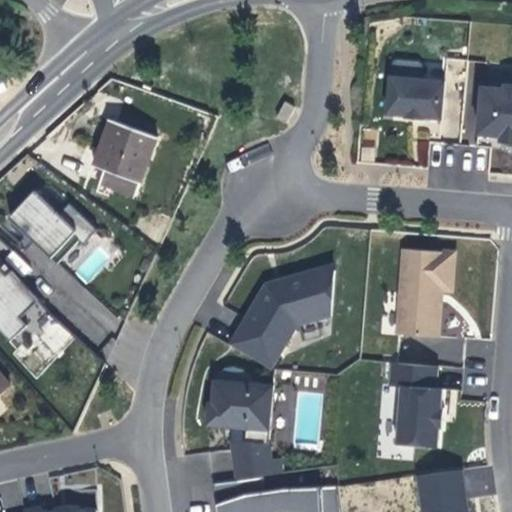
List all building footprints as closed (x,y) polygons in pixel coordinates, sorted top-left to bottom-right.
[(440,120),(444,81),(423,79),(424,67),(420,62),(395,60),(390,65),(389,76),(387,75),(383,115),(404,117),(404,119),(414,119),(424,120),(425,118),(440,120)] [(511,84),(506,84),(506,88),(487,87),(486,104),(481,106),(479,134),(501,136),(501,142),(511,143),(511,84)] [(136,196),(159,136),(112,119),(98,157),(95,165),(106,170),(101,182),(136,196)] [(59,212),(36,190),(10,218),(2,226),(20,243),(15,247),(24,255),(30,248),(39,239),(60,259),(81,237),(85,241),(97,228),(69,202),(59,212)] [(82,239),(63,261),(89,283),(108,260),(82,239)] [(452,290),(455,253),(405,249),(398,333),(439,337),(441,300),(442,289),(452,290)] [(0,328),(10,341),(29,324),(23,316),(38,301),(13,271),(6,264),(0,257),(0,328)] [(332,315),(335,270),(319,269),(288,278),(284,284),(273,288),(267,284),(231,345),(271,368),(297,324),(332,315)] [(273,288),(284,284),(288,278),(278,281),(267,284),(273,288)] [(442,429),(444,408),(442,407),(443,389),(437,388),(438,367),(391,363),(389,385),(402,386),(397,444),(438,448),(440,428),(442,429)] [(269,444),(274,384),(251,383),(248,375),(242,370),(234,367),(226,368),(219,373),(214,379),(213,402),(209,402),(207,424),(233,428),(246,428),(245,442),(232,441),(237,479),(282,473),(279,458),(271,460),(269,444)] [(0,373),(0,394),(10,385),(0,373)] [(245,442),(246,428),(233,428),(233,434),(232,441),(245,442)] [(340,511),(334,467),(213,485),(216,511),(283,511),(284,511),(340,511)] [(467,511),(462,471),(417,477),(421,511),(467,511)]
